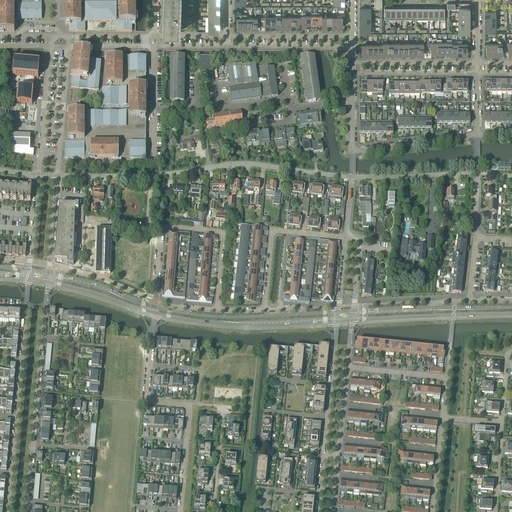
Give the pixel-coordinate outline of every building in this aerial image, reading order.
[(0,31),(14,32),(14,20),(40,20),(40,4),(42,4),(41,0),(15,0),(16,4),(14,4),(0,3),(0,31)] [(116,22),(116,29),(116,32),(132,32),(132,24),(136,24),(135,0),(115,0),(116,4),(85,4),(84,0),(64,0),(65,24),(69,24),(69,32),(85,32),(85,22),(108,22),(116,22)] [(163,0),(163,32),(178,32),(178,31),(178,16),(181,16),(181,11),(178,11),(178,0),(163,0)] [(270,27),(270,17),(265,17),(261,17),(261,21),(261,27),(265,27),(270,27)] [(252,18),(252,28),(257,28),(257,27),(261,27),(261,21),(257,21),(257,18),(252,18)] [(431,46),(427,46),(427,52),(431,52),(431,53),(436,53),(436,43),(431,43),(431,46)] [(423,44),(418,44),(418,54),(423,54),(423,52),(427,52),(427,46),(423,46),(423,44)] [(497,44),(497,54),(502,54),(502,52),(505,52),(505,46),(502,46),(502,44),(497,44)] [(74,58),(74,59),(82,60),(81,69),(90,70),(90,68),(91,61),(90,60),(90,58),(91,50),(74,50),(74,58)] [(123,80),(123,65),(123,57),(106,57),(106,80),(123,80)] [(212,57),(200,57),(200,58),(199,58),(199,59),(198,60),(197,61),(197,62),(197,63),(197,64),(197,65),(197,66),(197,67),(198,68),(198,69),(199,70),(199,71),(200,71),(201,72),(202,72),(202,73),(203,73),(204,73),(205,73),(206,73),(207,73),(208,73),(209,73),(210,73),(210,72),(211,72),(212,71),(213,70),(214,69),(214,68),(215,67),(215,66),(215,65),(215,64),(215,63),(215,62),(215,61),(214,61),(214,60),(213,59),(213,58),(212,58),(212,57)] [(302,57),(303,66),(313,64),(312,57),(302,57)] [(74,59),(72,73),(81,73),(81,69),(82,60),(74,59)] [(16,60),(15,76),(29,77),(29,84),(26,84),(26,88),(20,88),(18,103),(34,105),(36,78),(40,78),(41,62),(16,60)] [(101,61),(91,61),(90,68),(100,69),(101,61)] [(227,66),(229,81),(230,83),(232,103),(247,101),(260,99),(260,97),(261,96),(261,92),(262,92),(263,97),(267,97),(267,98),(278,97),(274,69),(260,71),(261,78),(267,77),(268,84),(258,85),(255,64),(242,66),(241,64),(227,66)] [(303,66),(304,72),(314,71),(313,64),(303,66)] [(130,107),(138,107),(138,99),(140,99),(140,96),(146,96),(146,65),(123,65),(123,80),(123,92),(123,100),(123,107),(130,107)] [(81,73),(79,89),(98,91),(100,69),(90,68),(90,70),(81,69),(81,73)] [(304,72),(305,79),(315,78),(314,71),(304,72)] [(71,88),(79,89),(81,73),(72,73),(71,88)] [(305,79),(306,86),(316,85),(315,78),(305,79)] [(123,92),(123,80),(106,80),(106,91),(106,92),(123,92)] [(446,84),(443,84),(443,90),(446,90),(446,93),(452,93),(452,83),(446,83),(446,84)] [(382,84),(377,84),(377,97),(382,97),(382,94),(382,92),(386,92),(386,86),(382,86),(382,84)] [(440,84),(435,84),(435,94),(440,94),(440,90),(443,90),(443,84),(440,84)] [(182,85),(172,85),(172,99),(175,99),(175,102),(184,102),(184,99),(182,99),(182,85)] [(316,85),(306,86),(308,100),(306,100),(306,103),(316,102),(315,99),(318,98),(316,85)] [(388,86),(386,86),(386,92),(388,92),(388,95),(389,95),(394,95),(394,85),(389,85),(388,85),(388,86)] [(146,159),(146,150),(146,110),(146,107),(138,107),(130,107),(130,109),(130,112),(85,112),(73,112),(68,112),(68,139),(68,151),(84,151),(84,159),(146,159)] [(241,110),(226,112),(228,127),(232,127),(243,125),(242,121),(242,118),(241,110)] [(214,114),(214,119),(216,128),(216,129),(228,127),(226,112),(222,113),(214,114)] [(320,112),(310,114),(312,124),(321,123),(320,112)] [(306,125),(305,115),(296,116),(297,126),(306,125)] [(216,128),(214,119),(205,120),(206,129),(216,128)] [(293,130),(284,131),(286,146),(286,142),(295,140),(293,130)] [(260,144),(258,131),(249,133),(251,143),(260,142),(260,144)] [(259,131),(258,131),(260,144),(269,143),(268,132),(259,133),(259,131)] [(286,146),(284,131),(284,133),(275,135),(277,148),(286,146)] [(7,154),(11,154),(33,156),(34,150),(30,150),(30,147),(30,135),(8,134),(7,154)] [(179,146),(180,151),(183,150),(194,149),(193,143),(197,142),(196,137),(190,138),(190,141),(182,142),(182,145),(179,146)] [(314,153),(312,141),(303,142),(304,152),(313,151),(313,153),(314,153)] [(312,141),(314,153),(323,152),(321,141),(312,143),(312,141)] [(232,192),(233,192),(233,194),(235,194),(236,192),(236,191),(240,192),(240,182),(237,181),(237,182),(234,182),(233,187),(232,192)] [(212,194),(218,194),(219,183),(216,183),(214,183),(213,183),(213,185),(210,185),(210,191),(212,192),(212,194)] [(219,183),(218,194),(218,195),(219,195),(221,196),(224,197),(226,195),(227,195),(227,191),(225,191),(225,184),(224,184),(224,183),(222,183),(219,183)] [(266,184),(265,195),(274,196),(273,204),(279,205),(281,192),(275,192),(276,183),(270,183),(269,185),(266,184)] [(298,183),(297,196),(297,194),(304,194),(305,184),(298,183)] [(165,190),(165,196),(176,197),(176,193),(183,193),(184,186),(173,185),(172,190),(165,190)] [(9,199),(9,196),(10,188),(10,186),(7,186),(6,187),(3,187),(2,196),(6,196),(5,199),(9,199)] [(190,194),(193,194),(193,198),(197,199),(197,195),(201,195),(201,187),(191,186),(190,194)] [(16,197),(17,188),(17,187),(14,187),(14,188),(10,188),(9,196),(13,197),(13,200),(16,200),(16,197)] [(23,201),(23,198),(24,188),(21,187),(21,189),(17,188),(16,197),(20,197),(20,200),(23,201)] [(336,187),(335,200),(340,201),(341,198),(342,198),(343,188),(336,187)] [(24,188),(23,198),(27,198),(27,201),(30,201),(32,188),(24,188)] [(486,188),(486,196),(490,196),(489,200),(491,200),(490,211),(496,211),(497,196),(493,196),(493,192),(492,192),(493,189),(490,188),(487,188),(486,188)] [(447,190),(447,198),(443,198),(443,201),(453,201),(453,198),(454,198),(454,197),(454,195),(454,190),(453,190),(452,189),(451,189),(450,190),(447,190)] [(384,202),(384,207),(394,207),(394,194),(387,194),(387,202),(384,202)] [(60,204),(59,225),(57,224),(54,259),(67,261),(67,264),(74,265),(75,222),(83,222),(83,215),(84,207),(84,206),(83,206),(78,206),(78,205),(73,205),(60,204)] [(192,220),(192,226),(202,227),(204,214),(199,213),(198,221),(192,220)] [(287,226),(294,226),(295,214),(290,213),(289,215),(288,215),(287,226)] [(306,228),(313,228),(314,216),(314,215),(314,218),(307,217),(306,228)] [(325,230),(332,230),(333,217),(328,217),(328,219),(326,219),(325,230)] [(241,225),(240,232),(262,234),(262,231),(267,231),(268,228),(254,226),(253,231),(250,231),(250,226),(241,225)] [(111,229),(97,228),(95,274),(110,274),(111,229)] [(169,237),(168,242),(178,243),(178,237),(190,238),(190,233),(168,231),(167,236),(169,237)] [(240,232),(240,238),(249,239),(249,234),(253,234),(252,239),(266,240),(267,237),(262,237),(262,234),(240,232)] [(192,234),(191,240),(198,241),(198,236),(203,237),(203,241),(212,242),(212,239),(217,240),(217,236),(192,234)] [(409,242),(409,248),(408,253),(414,254),(418,254),(418,257),(417,257),(417,259),(418,259),(418,261),(424,261),(425,248),(433,249),(434,237),(428,236),(427,246),(415,245),(415,243),(409,242)] [(240,238),(239,244),(261,246),(261,243),(266,244),(266,240),(252,239),(252,244),(248,243),(249,239),(240,238)] [(191,240),(191,247),(197,247),(198,243),(203,243),(203,248),(211,248),(212,242),(203,241),(198,241),(191,240)] [(295,244),(294,246),(303,247),(304,243),(309,243),(308,248),(315,249),(316,242),(291,240),(290,243),(295,244)] [(328,246),(327,251),(337,252),(337,247),(339,247),(339,242),(318,240),(317,245),(328,246)] [(11,256),(12,248),(12,244),(9,244),(8,247),(5,247),(4,255),(8,256),(11,256)] [(239,244),(239,250),(248,251),(248,247),(252,247),(251,252),(265,253),(265,250),(260,249),(261,246),(239,244)] [(18,257),(19,248),(19,245),(16,245),(15,248),(12,248),(11,256),(15,256),(18,257)] [(19,248),(18,257),(22,257),(25,257),(26,246),(23,245),(23,249),(19,248)] [(294,246),(294,253),(315,255),(315,249),(308,248),(308,252),(303,252),(303,247),(294,246)] [(191,247),(190,253),(211,255),(211,248),(203,248),(202,252),(197,252),(197,247),(191,247)] [(239,250),(238,257),(259,259),(260,256),(265,256),(265,253),(251,252),(251,256),(247,256),(248,251),(239,250)] [(190,253),(190,259),(196,260),(197,255),(202,256),(201,260),(210,261),(211,255),(190,253)] [(294,253),(293,259),(302,260),(303,255),(308,256),(307,260),(314,261),(315,255),(294,253)] [(238,257),(237,263),(246,264),(247,259),(250,260),(250,264),(264,266),(264,262),(259,262),(259,259),(238,257)] [(365,262),(364,267),(377,268),(378,257),(372,257),(371,262),(365,261),(365,262)] [(190,259),(189,266),(210,267),(210,261),(201,260),(201,265),(196,264),(196,260),(190,259)] [(293,259),(293,265),(313,267),(314,261),(307,260),(307,265),(302,264),(302,260),(293,259)] [(237,263),(237,269),(258,271),(258,268),(263,269),(264,266),(250,264),(249,269),(246,268),(246,264),(237,263)] [(293,265),(292,271),(301,272),(301,268),(306,268),(306,273),(313,274),(313,267),(293,265)] [(189,266),(188,272),(195,272),(196,268),(201,268),(200,273),(209,274),(210,267),(189,266)] [(237,269),(236,275),(245,276),(246,272),(249,272),(249,277),(263,278),(263,275),(258,274),(258,271),(237,269)] [(292,271),(291,278),(312,280),(313,274),(306,273),(305,277),(300,277),(301,272),(292,271)] [(188,272),(188,278),(209,280),(209,274),(200,273),(200,277),(195,277),(195,272),(188,272)] [(236,275),(235,282),(257,284),(257,281),(262,281),(263,278),(249,277),(248,281),(245,281),(245,276),(236,275)] [(188,278),(187,284),(194,285),(195,280),(200,281),(199,285),(208,286),(209,280),(188,278)] [(291,278),(291,284),(300,285),(300,280),(305,281),(305,285),(311,286),(312,280),(291,278)] [(235,282),(235,288),(244,289),(244,284),(248,285),(247,289),(261,291),(262,287),(257,287),(257,284),(235,282)] [(291,284),(290,290),(311,293),(311,286),(305,285),(304,290),(299,290),(300,285),(291,284)] [(235,288),(234,294),(256,296),(256,293),(261,294),(261,291),(247,289),(247,294),(243,293),(244,289),(235,288)] [(290,290),(289,296),(298,297),(299,293),(304,293),(303,298),(310,299),(310,298),(311,293),(290,290)] [(323,296),(317,296),(317,295),(314,294),(312,294),(312,295),(311,301),(322,302),(333,303),(334,298),(332,297),(333,292),(323,291),(323,296)] [(256,296),(234,294),(233,301),(242,301),(243,297),(246,297),(246,302),(260,303),(260,300),(255,299),(256,296)] [(55,316),(59,316),(59,310),(50,309),(49,319),(50,317),(52,317),(52,318),(55,318),(55,316)] [(62,323),(68,323),(69,313),(63,312),(63,310),(59,310),(59,316),(62,317),(62,323)] [(361,350),(362,340),(357,340),(356,344),(355,344),(354,350),(354,349),(361,350)] [(7,341),(6,350),(9,350),(11,350),(11,358),(16,359),(17,350),(11,350),(12,341),(7,341)] [(316,355),(316,357),(328,358),(329,345),(319,344),(319,348),(318,355),(316,355)] [(293,360),(298,360),(303,361),(304,347),(294,346),(293,350),(293,360)] [(269,350),(268,360),(280,362),(280,360),(278,359),(279,349),(269,348),(269,350)] [(489,368),(500,369),(501,364),(496,363),(497,361),(497,360),(491,360),(491,363),(490,363),(489,368)] [(97,367),(97,370),(101,370),(102,362),(92,361),(91,367),(97,367)] [(91,372),(90,377),(101,378),(101,370),(97,370),(97,372),(91,372)] [(482,382),(482,388),(493,389),(494,383),(489,383),(489,380),(490,380),(487,380),(486,383),(482,382)] [(371,382),(370,389),(379,390),(380,386),(379,386),(380,382),(371,382)] [(54,385),(43,384),(42,392),(47,393),(47,390),(53,391),(54,385)] [(411,394),(420,395),(421,387),(412,386),(411,390),(411,394)] [(100,389),(89,388),(89,394),(95,394),(94,397),(99,397),(100,389)] [(42,395),(41,403),(52,404),(52,398),(47,398),(47,395),(42,395)] [(75,413),(80,414),(81,403),(73,402),(73,407),(75,407),(75,413)] [(41,403),(41,411),(45,411),(45,409),(51,409),(52,404),(41,403)] [(86,408),(89,408),(89,404),(81,403),(80,414),(86,414),(86,408)] [(89,404),(89,408),(88,411),(92,411),(92,413),(94,413),(97,413),(97,414),(97,415),(98,405),(89,404)] [(41,411),(40,419),(50,420),(51,414),(45,414),(45,411),(41,411)] [(374,415),(373,423),(373,425),(379,426),(379,423),(382,423),(383,419),(383,415),(374,415)] [(401,425),(410,426),(411,418),(402,417),(402,421),(401,421),(401,425)] [(283,430),(283,432),(290,433),(292,420),(287,419),(287,420),(286,420),(285,430),(283,430)] [(234,426),(233,438),(240,439),(241,433),(238,433),(239,427),(234,426)] [(479,442),(484,442),(485,427),(482,427),(482,428),(479,428),(479,427),(479,428),(474,428),(473,433),(479,434),(479,442)] [(490,428),(490,429),(488,429),(488,428),(485,427),(484,442),(489,442),(489,438),(495,438),(495,435),(495,430),(495,429),(491,429),(491,428),(490,428)] [(290,433),(289,446),(294,446),(295,436),(297,436),(297,434),(290,433)] [(49,437),(49,436),(39,435),(38,443),(42,444),(43,441),(49,442),(49,437)] [(377,450),(376,461),(383,462),(384,459),(385,459),(386,455),(386,451),(377,450)] [(397,460),(406,461),(407,453),(398,452),(398,456),(397,460)] [(46,461),(46,459),(46,454),(37,453),(36,463),(37,462),(39,462),(42,463),(42,461),(46,461)] [(47,465),(53,465),(54,455),(46,454),(46,459),(48,459),(47,465)] [(477,457),(476,463),(488,464),(488,458),(484,458),(484,455),(481,455),(481,458),(477,457)] [(88,464),(88,466),(93,467),(93,459),(83,458),(83,463),(88,464)] [(279,470),(279,472),(286,473),(287,460),(282,459),(281,470),(279,470)] [(82,468),(82,474),(92,475),(93,467),(88,466),(88,469),(82,468)] [(286,473),(285,486),(289,486),(290,486),(291,476),(293,476),(293,473),(286,473)] [(87,480),(87,483),(91,483),(92,475),(82,474),(81,480),(87,480)] [(503,482),(502,487),(511,488),(511,482),(510,482),(510,479),(507,479),(507,482),(503,482)] [(81,485),(80,490),(91,491),(91,483),(87,483),(87,485),(81,485)] [(382,485),(374,484),(373,492),(382,493),(382,489),(382,485)] [(403,499),(409,499),(410,488),(401,487),(401,491),(400,495),(404,496),(403,499)] [(481,497),(477,497),(476,505),(479,505),(492,506),(492,502),(492,501),(488,501),(488,499),(486,499),(486,495),(481,495),(481,497)]
